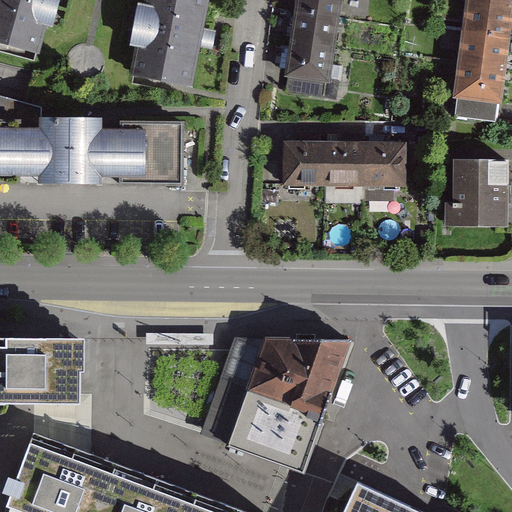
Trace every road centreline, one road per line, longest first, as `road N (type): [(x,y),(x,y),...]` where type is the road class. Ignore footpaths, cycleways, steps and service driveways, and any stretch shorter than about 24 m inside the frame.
road 1 (residential): [(227,287),(255,0)]
road 2 (primary): [(227,287),(466,290)]
road 3 (primary): [(0,284),(227,287)]
road 4 (tertiary): [(511,465),(477,403),(466,290)]
